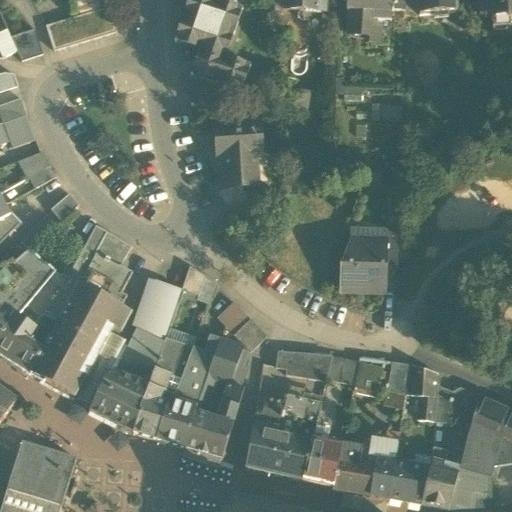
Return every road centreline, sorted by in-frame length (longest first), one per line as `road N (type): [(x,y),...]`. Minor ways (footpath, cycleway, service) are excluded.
road 1 (residential): [(187,233),(284,323),(396,352),(511,398)]
road 2 (residential): [(187,233),(160,242),(124,224),(79,185),(53,134),(51,83),(156,52)]
road 3 (residential): [(156,52),(187,233)]
